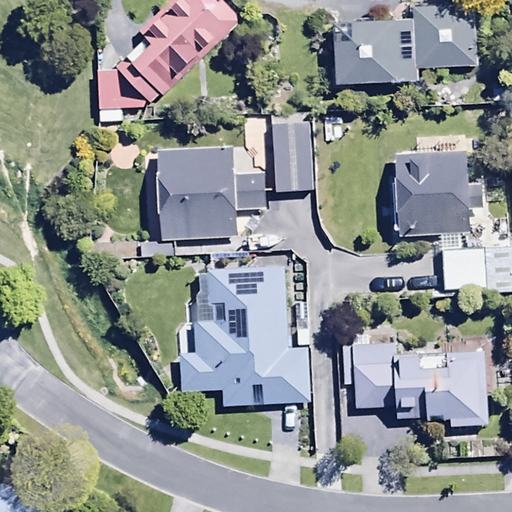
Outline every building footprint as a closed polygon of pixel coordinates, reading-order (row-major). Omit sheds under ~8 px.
[(126,123),(127,87),(157,114),(240,35),(239,22),(225,7),(220,11),(209,0),(203,0),(198,5),(193,0),(181,0),(140,39),(148,46),(119,74),(100,78),(101,123),(126,123)] [(419,29),(339,32),(341,94),(421,92),(420,78),(482,76),(480,15),(418,15),(419,29)] [(311,129),(277,131),(281,201),(316,199),(311,129)] [(162,162),(166,249),(243,245),(242,218),(270,217),(268,182),(240,184),(239,157),(162,162)] [(396,164),(403,244),(474,238),(472,213),(485,212),(483,183),(474,184),(472,157),(396,164)] [(511,253),(447,257),(448,297),(486,295),(486,300),(511,299),(511,253)] [(290,356),(289,274),(200,274),(200,363),(184,363),(185,400),(227,399),(227,415),(309,412),(308,356),(290,356)] [(489,433),(487,360),(399,361),(398,351),(343,353),(344,391),(357,390),(358,417),(400,416),(401,425),(447,424),(447,428),(454,428),(454,434),(489,433)] [(61,511),(0,489),(0,511),(61,511)]
